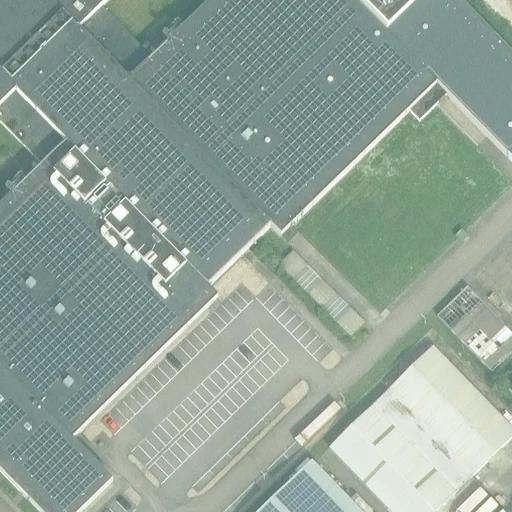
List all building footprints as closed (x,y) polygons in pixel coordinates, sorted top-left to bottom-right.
[(0,0),(0,473),(37,511),(80,511),(111,482),(71,440),(216,298),(206,288),(269,226),(279,237),(408,111),(418,122),(446,95),(511,163),(511,57),(465,9),(455,0),(0,0)] [(511,351),(511,334),(467,287),(437,317),(491,373),(511,351)] [(511,430),(432,348),(388,390),(473,477),(511,438),(511,430)] [(436,511),(473,477),(388,390),(328,450),(388,511),(436,511)] [(259,511),(358,511),(310,463),(259,511)]
